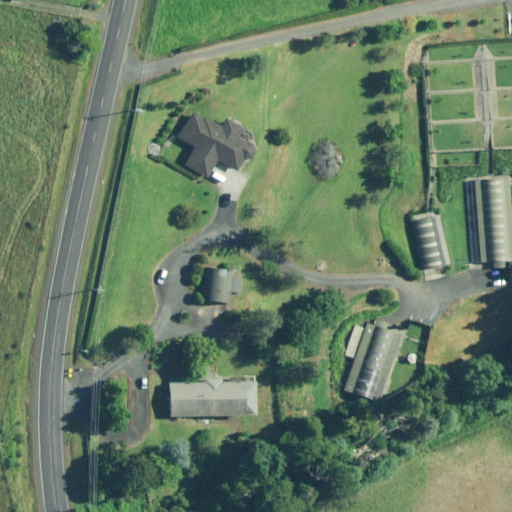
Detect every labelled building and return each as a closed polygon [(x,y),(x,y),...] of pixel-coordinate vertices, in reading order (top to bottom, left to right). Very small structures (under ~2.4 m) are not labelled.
[(452,22),(399,28),(400,34),(452,28),(452,22)] [(215,126),(187,111),(172,137),(187,145),(177,164),(201,177),(211,158),(231,170),(236,160),(242,158),(245,155),(248,151),(248,147),(248,143),(233,135),(237,125),(220,117),(215,126)] [(511,191),(511,178),(469,180),(473,262),(511,260),(511,191)] [(437,214),(406,220),(416,271),(447,265),(437,214)] [(227,267),(199,265),(197,301),(225,303),(226,292),(236,292),(237,277),(227,277),(227,267)] [(398,336),(364,324),(363,327),(354,325),(343,356),(352,359),(341,390),(374,402),(398,336)] [(248,378),(160,378),(161,415),(248,415),(248,378)]
